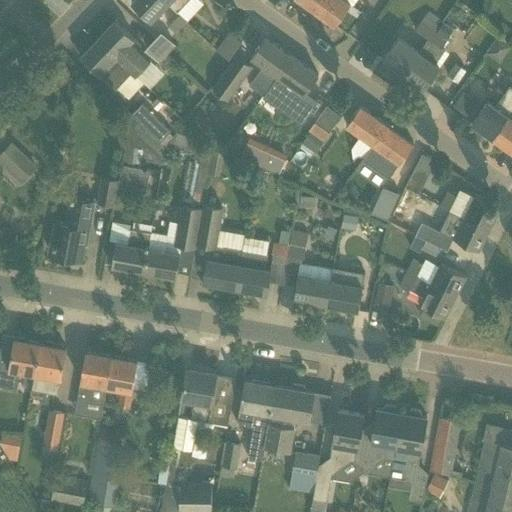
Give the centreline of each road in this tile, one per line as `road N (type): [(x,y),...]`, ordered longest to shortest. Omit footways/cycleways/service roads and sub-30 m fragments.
road 1 (residential): [(511,376),(0,285)]
road 2 (residential): [(511,193),(240,0)]
